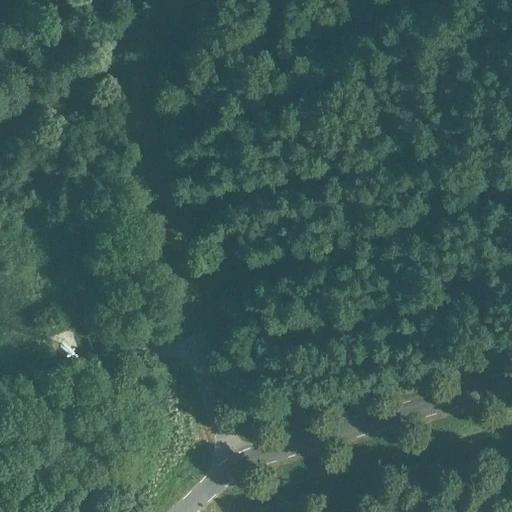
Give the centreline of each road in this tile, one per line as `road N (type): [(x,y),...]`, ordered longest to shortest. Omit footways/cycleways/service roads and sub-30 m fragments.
road 1 (track): [(237,462),(156,103),(187,0)]
road 2 (unclassified): [(185,511),(237,462),(511,382)]
